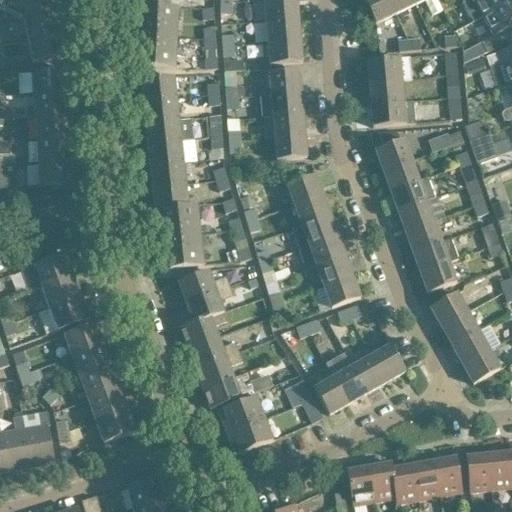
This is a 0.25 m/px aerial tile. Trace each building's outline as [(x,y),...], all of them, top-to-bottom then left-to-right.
[(51,0),(0,0),(0,11),(23,25),(32,67),(67,59),(54,2),(51,0)] [(135,0),(135,10),(138,10),(169,11),(169,0),(135,0)] [(294,0),(263,3),(265,24),(298,22),(296,0),(294,0)] [(395,17),(386,0),(361,0),(375,26),(395,17)] [(411,0),(386,0),(395,17),(415,7),(411,0)] [(481,19),(481,20),(511,3),(511,0),(464,0),(465,2),(461,4),(472,24),(481,19)] [(511,3),(481,20),(492,40),(481,46),(486,56),(511,41),(511,34),(509,30),(511,28),(511,3)] [(231,6),(220,6),(220,16),(231,16),(231,6)] [(138,10),(137,39),(176,41),(177,12),(169,11),(138,10)] [(214,22),(213,12),(202,13),(203,23),(214,22)] [(265,24),(267,46),(300,43),(298,22),(265,24)] [(203,33),(204,44),(215,43),(214,32),(203,33)] [(455,38),(444,39),(445,52),(456,51),(455,38)] [(176,41),(137,39),(135,70),(174,71),(176,41)] [(221,41),(222,50),(233,49),(232,40),(221,41)] [(215,43),(204,44),(205,54),(216,53),(215,43)] [(300,43),(267,46),(269,68),(302,65),(300,43)] [(419,44),(408,45),(409,55),(420,54),(419,44)] [(409,55),(408,45),(397,46),(398,56),(409,55)] [(233,49),(222,50),(223,63),(234,62),(233,49)] [(497,91),(508,87),(511,85),(511,49),(497,55),(485,59),(497,91)] [(366,64),(368,86),(401,83),(399,61),(366,64)] [(205,63),(206,74),(217,73),(216,62),(205,63)] [(456,66),(445,67),(446,79),(457,78),(456,66)] [(34,74),(35,98),(68,96),(67,72),(34,74)] [(269,75),(271,97),(301,95),(299,73),(269,75)] [(140,83),(143,105),(176,101),(173,79),(140,83)] [(368,86),(370,108),(403,105),(401,83),(368,86)] [(511,85),(508,87),(511,98),(511,109),(504,112),(501,116),(503,123),(508,123),(511,122),(511,85)] [(207,89),(208,97),(219,96),(218,88),(207,89)] [(447,92),(448,102),(459,101),(458,91),(447,92)] [(226,94),(227,102),(237,101),(236,93),(226,94)] [(261,120),(273,119),(303,117),(301,95),(271,97),(259,98),(261,120)] [(35,98),(36,120),(69,119),(68,96),(35,98)] [(219,96),(208,97),(209,109),(220,108),(219,96)] [(143,105),(145,126),(178,123),(176,101),(143,105)] [(237,101),(227,102),(228,115),(238,114),(237,101)] [(459,101),(448,102),(449,113),(460,112),(459,101)] [(403,105),(370,108),(372,130),(415,126),(413,104),(403,105)] [(273,119),(275,141),(305,139),(303,117),(273,119)] [(36,120),(37,143),(70,142),(69,119),(36,120)] [(464,128),(469,142),(486,137),(481,122),(464,128)] [(145,126),(147,148),(180,144),(178,123),(145,126)] [(210,133),(211,141),(222,140),(221,132),(210,133)] [(486,137),(469,142),(478,167),(499,160),(494,147),(507,143),(503,133),(487,139),(486,137)] [(448,138),(452,148),(461,144),(458,135),(448,138)] [(229,137),(230,145),(241,144),(240,136),(229,137)] [(305,139),(275,141),(277,163),(306,161),(305,139)] [(222,140),(211,141),(212,152),(223,151),(222,140)] [(37,143),(38,166),(71,164),(70,142),(37,143)] [(375,153),(382,174),(411,164),(403,142),(375,153)] [(0,144),(0,167),(3,167),(2,157),(9,157),(9,145),(2,145),(0,144)] [(147,148),(150,169),(183,166),(180,144),(147,148)] [(241,144),(230,145),(231,157),(242,156),(241,144)] [(454,159),(458,169),(468,165),(465,155),(454,159)] [(71,164),(38,166),(39,190),(72,188),(71,164)] [(382,174),(390,194),(418,184),(411,164),(382,174)] [(468,165),(458,169),(461,178),(472,175),(468,165)] [(150,169),(152,191),(185,187),(183,166),(150,169)] [(3,167),(0,167),(0,190),(16,190),(15,167),(3,167)] [(213,175),(215,184),(227,181),(224,171),(213,175)] [(288,188),(295,208),(322,198),(314,178),(288,188)] [(227,181),(215,184),(219,195),(230,192),(227,181)] [(390,194),(397,215),(425,204),(418,184),(390,194)] [(152,191),(155,213),(187,209),(185,187),(152,191)] [(469,199),(473,210),(483,206),(479,196),(469,199)] [(295,208),(303,229),(330,219),(322,198),(295,208)] [(505,202),(491,207),(497,222),(510,217),(505,202)] [(223,207),(226,216),(236,213),(234,204),(223,207)] [(397,215),(405,235),(433,224),(425,204),(397,215)] [(483,206),(473,210),(476,220),(487,217),(483,206)] [(157,213),(161,243),(200,238),(197,208),(187,209),(155,213),(155,214),(157,213)] [(244,216),(246,225),(257,222),(254,213),(244,216)] [(303,229),(292,233),(299,253),(310,249),(337,239),(330,219),(303,229)] [(229,225),(231,235),(242,232),(239,222),(229,225)] [(257,222),(246,225),(250,237),(260,234),(257,222)] [(405,235),(412,255),(440,245),(433,224),(405,235)] [(242,232),(231,235),(235,245),(245,242),(242,232)] [(483,240),(487,250),(498,246),(494,236),(483,240)] [(200,238),(161,243),(164,273),(203,269),(200,238)] [(305,274),(318,270),(345,260),(337,239),(310,249),(299,253),(298,254),(305,274)] [(419,276),(448,265),(458,262),(450,241),(440,245),(412,255),(419,276)] [(498,246),(487,250),(490,260),(501,257),(498,246)] [(236,252),(226,255),(229,264),(238,261),(236,252)] [(238,256),(240,262),(241,265),(252,262),(249,253),(238,256)] [(256,257),(259,267),(270,264),(267,254),(256,257)] [(28,295),(41,290),(73,278),(65,256),(20,272),(28,295)] [(318,270),(325,290),(352,280),(345,260),(318,270)] [(270,264),(259,267),(262,277),(273,274),(270,264)] [(448,265),(419,276),(427,296),(455,286),(448,265)] [(177,285),(185,306),(229,289),(226,279),(213,284),(209,273),(196,277),(177,285)] [(41,290),(49,311),(81,300),(73,278),(41,290)] [(352,280),(325,290),(333,311),(360,301),(352,280)] [(499,283),(503,294),(511,290),(511,286),(510,280),(499,283)] [(258,289),(255,281),(247,284),(250,292),(258,289)] [(185,306),(192,324),(192,325),(223,313),(220,304),(233,299),(229,289),(185,306)] [(511,290),(503,294),(507,305),(511,302),(511,290)] [(269,299),(272,309),(282,306),(279,295),(269,299)] [(430,311),(440,330),(467,315),(456,296),(430,311)] [(81,300),(49,311),(57,333),(89,322),(81,300)] [(282,306),(272,309),(275,319),(285,316),(282,306)] [(357,309),(347,313),(350,323),(361,319),(357,309)] [(179,329),(187,350),(218,339),(214,328),(226,323),(223,313),(192,325),(192,324),(179,329)] [(350,323),(347,313),(335,317),(339,328),(350,323)] [(0,317),(0,324),(1,329),(12,325),(9,315),(0,317)] [(440,330),(451,349),(478,334),(467,315),(440,330)] [(316,324),(306,327),(310,337),(320,334),(316,324)] [(12,325),(1,329),(4,339),(15,335),(12,325)] [(63,338),(71,360),(103,348),(94,326),(63,338)] [(310,337),(306,327),(297,331),(300,341),(310,337)] [(451,349),(462,368),(489,353),(478,334),(451,349)] [(187,350),(195,371),(238,355),(234,345),(222,350),(218,339),(187,350)] [(0,370),(9,368),(5,356),(4,357),(0,344),(0,370)] [(71,360),(79,381),(111,370),(103,348),(71,360)] [(390,348),(371,359),(386,385),(405,374),(390,348)] [(489,353),(462,368),(473,387),(499,372),(489,353)] [(195,371),(202,392),(232,381),(228,369),(241,364),(238,355),(195,371)] [(371,359),(351,370),(367,396),(386,385),(371,359)] [(15,368),(18,379),(29,376),(25,365),(15,368)] [(79,381),(87,403),(119,391),(111,370),(79,381)] [(351,370),(332,380),(347,407),(367,396),(351,370)] [(29,376),(18,379),(21,389),(32,386),(29,376)] [(347,407),(332,380),(313,391),(328,418),(347,407)] [(232,381),(202,392),(210,412),(254,396),(250,386),(236,391),(232,381)] [(293,389),(302,408),(312,403),(303,384),(293,389)] [(87,403),(95,424),(126,413),(119,391),(87,403)] [(41,401),(49,408),(57,400),(49,392),(41,401)] [(217,414),(225,436),(264,422),(256,400),(217,414)] [(312,403),(302,408),(312,427),(322,422),(312,403)] [(126,413),(95,424),(103,446),(135,435),(126,413)] [(39,429),(24,432),(22,432),(29,470),(54,466),(48,429),(49,428),(47,414),(37,416),(39,429)] [(14,433),(0,435),(0,452),(4,475),(29,470),(22,432),(24,432),(22,419),(12,420),(14,433)] [(264,422),(225,436),(233,458),(272,444),(264,422)] [(55,425),(57,436),(68,434),(66,423),(55,425)] [(68,434),(57,436),(59,447),(70,445),(68,434)] [(511,484),(509,455),(487,458),(491,492),(511,489),(511,484)] [(491,492),(487,458),(465,460),(469,494),(491,492)] [(455,461),(433,465),(440,499),(461,495),(455,461)] [(433,465),(412,468),(418,503),(440,499),(433,465)] [(390,466),(368,470),(374,504),(395,500),(390,472),(391,472),(390,466)] [(412,468),(391,472),(390,472),(395,500),(396,507),(418,503),(412,468)] [(374,504),(368,470),(346,474),(352,508),(374,504)] [(125,489),(132,511),(164,501),(157,479),(125,489)] [(334,497),(336,510),(346,508),(343,496),(334,497)] [(83,511),(100,511),(96,499),(81,504),(83,511)] [(132,511),(167,511),(164,501),(132,511)]
